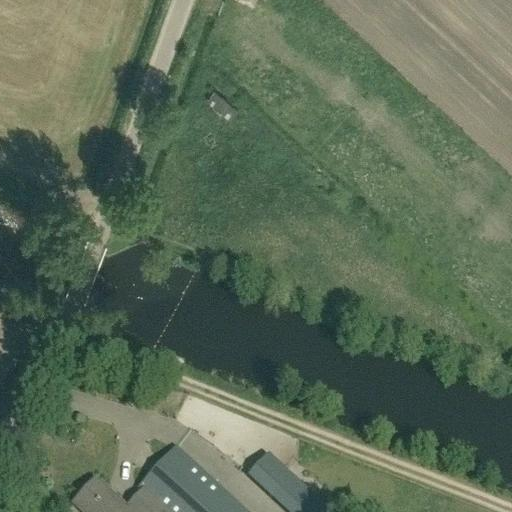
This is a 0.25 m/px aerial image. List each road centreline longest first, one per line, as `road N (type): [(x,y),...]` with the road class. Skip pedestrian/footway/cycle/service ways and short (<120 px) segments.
road 1 (track): [(54,341),(507,511)]
road 2 (unclassified): [(0,438),(54,341),(182,0)]
